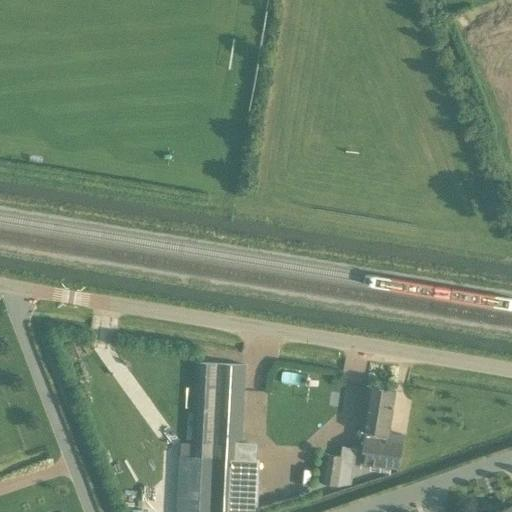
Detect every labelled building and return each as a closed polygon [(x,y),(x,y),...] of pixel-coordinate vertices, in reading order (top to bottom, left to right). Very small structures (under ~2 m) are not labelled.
[(491,0),(482,0),(480,1),(484,11),(494,7),(491,0)] [(511,27),(496,34),(510,70),(511,69),(511,27)] [(465,28),(453,33),(463,59),(474,54),(484,79),(510,70),(496,34),(494,28),(468,37),(465,28)] [(190,442),(179,441),(179,456),(188,457),(185,511),(254,511),(258,458),(252,458),(253,445),(242,445),(245,364),(194,361),(190,442)] [(398,468),(399,463),(403,435),(388,433),(394,390),(366,385),(359,429),(364,430),(360,454),(365,455),(363,463),(398,468)] [(337,483),(341,456),(325,454),(321,481),(337,483)]
